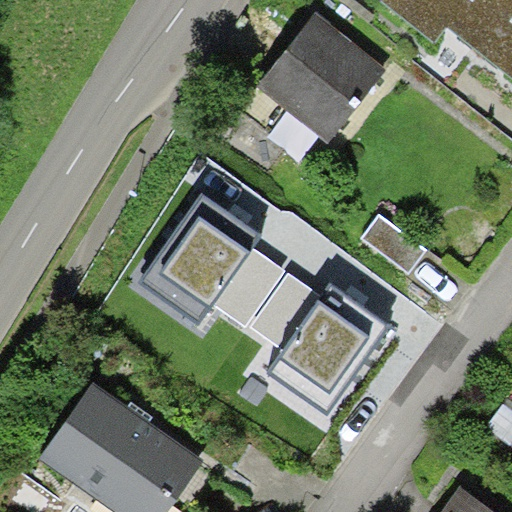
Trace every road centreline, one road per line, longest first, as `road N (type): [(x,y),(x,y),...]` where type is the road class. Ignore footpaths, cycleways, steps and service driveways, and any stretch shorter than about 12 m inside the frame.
road 1 (tertiary): [(194,0),(0,323)]
road 2 (residential): [(374,511),(511,321)]
